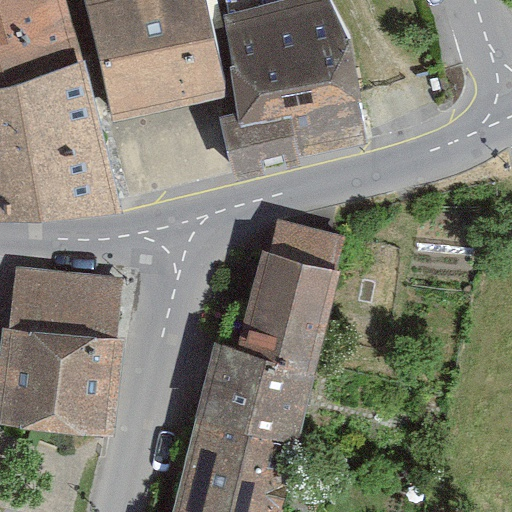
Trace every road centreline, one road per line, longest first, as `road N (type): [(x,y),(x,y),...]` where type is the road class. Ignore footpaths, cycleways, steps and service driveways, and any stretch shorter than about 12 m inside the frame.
road 1 (residential): [(192,222),(511,116)]
road 2 (residential): [(192,222),(122,511)]
road 3 (residential): [(0,234),(94,240),(192,222)]
